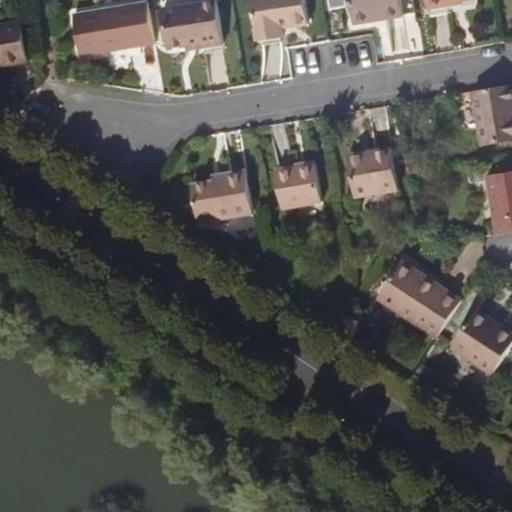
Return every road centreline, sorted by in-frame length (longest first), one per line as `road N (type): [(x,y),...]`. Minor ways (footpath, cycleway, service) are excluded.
road 1 (tertiary): [(0,161),(452,460),(511,490)]
road 2 (residential): [(511,63),(104,137)]
